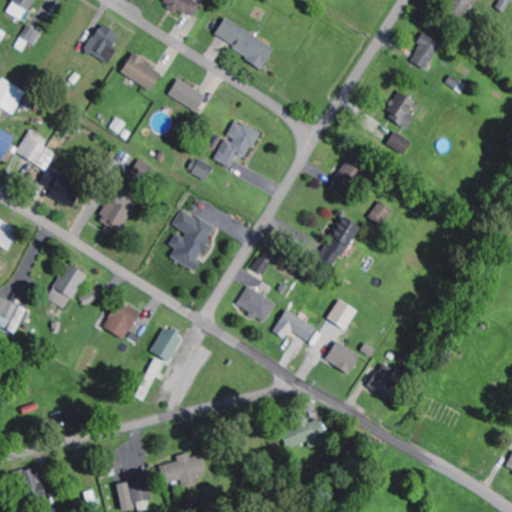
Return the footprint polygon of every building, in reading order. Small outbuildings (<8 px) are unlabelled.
[(15,0),(8,13),(27,22),(38,0),(15,0)] [(196,20),(204,4),(197,0),(167,0),(165,4),(196,20)] [(506,14),(511,4),(511,0),(502,0),(503,0),(498,9),(506,14)] [(277,50),(228,18),(216,36),(265,68),(277,50)] [(110,65),(117,50),(114,48),(121,33),(101,24),(87,53),(110,65)] [(29,43),(38,47),(44,33),(28,26),(17,48),(25,52),(29,43)] [(430,70),(443,44),(426,35),(413,62),(430,70)] [(165,74),(135,55),(123,72),(153,92),(165,74)] [(0,84),(0,107),(17,115),(28,91),(2,79),(0,84)] [(201,111),(208,94),(179,81),(171,98),(201,111)] [(416,117),(411,114),(418,101),(400,93),(388,119),(411,129),(416,117)] [(261,133),(237,121),(228,139),(223,136),(217,150),(220,151),(216,161),(232,169),(239,155),(248,160),(261,133)] [(0,128),(0,159),(4,161),(17,138),(0,128)] [(58,154),(46,147),(50,141),(32,130),(18,153),(47,172),(58,154)] [(389,146),(407,156),(415,141),(397,131),(389,146)] [(372,162),(356,152),(331,188),(347,199),(372,162)] [(208,182),(215,168),(197,158),(189,171),(208,182)] [(42,185),(54,190),(51,198),(75,208),(84,186),(49,170),(42,185)] [(122,234),(139,200),(119,190),(102,223),(122,234)] [(371,218),(384,227),(395,211),(383,202),(371,218)] [(173,258),(197,273),(203,264),(198,261),(218,230),(184,209),(173,227),(180,231),(171,246),(178,250),(173,258)] [(336,269),(361,228),(345,218),(320,260),(336,269)] [(0,245),(12,251),(21,229),(0,219),(0,245)] [(277,256),(267,250),(256,270),(266,276),(277,256)] [(88,275),(69,265),(49,300),(68,310),(88,275)] [(267,324),(279,305),(250,287),(238,306),(267,324)] [(85,306),(101,300),(97,290),(81,297),(85,306)] [(0,326),(17,334),(28,310),(0,296),(0,326)] [(360,312),(342,300),(330,319),(348,330),(360,312)] [(106,329),(129,340),(141,313),(118,302),(106,329)] [(287,340),(292,332),(310,343),(319,329),(289,311),(275,333),(287,340)] [(153,352),(171,363),(186,340),(168,329),(153,352)] [(354,374),(363,354),(338,342),(328,362),(354,374)] [(389,400),(404,376),(384,364),(369,388),(389,400)] [(69,427),(85,423),(81,409),(65,413),(69,427)] [(322,420),(311,423),(311,421),(284,429),(291,450),(317,442),(317,440),(327,437),(322,420)] [(180,462),(159,468),(165,488),(210,476),(204,456),(193,459),(192,453),(178,457),(180,462)] [(40,469),(19,474),(25,503),(47,498),(40,469)] [(150,511),(150,483),(121,483),(122,511),(150,511)]
